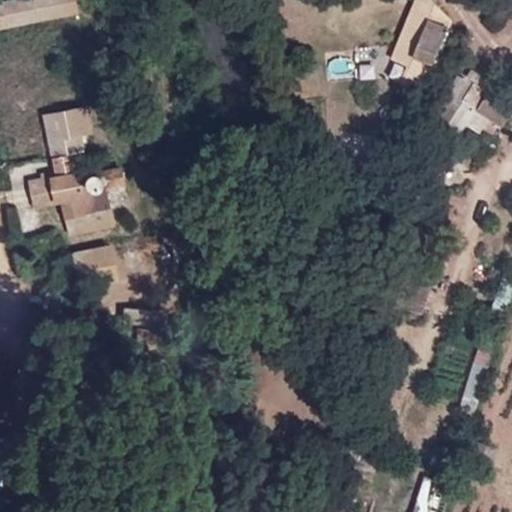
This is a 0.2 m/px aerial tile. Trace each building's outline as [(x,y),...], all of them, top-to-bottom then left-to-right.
[(0,0),(0,23),(78,7),(76,0),(0,0)] [(433,64),(451,21),(430,0),(415,0),(389,60),(395,63),(389,76),(416,84),(425,63),(433,64)] [(465,70),(447,96),(463,106),(467,99),(478,106),(489,114),(482,125),(496,134),(503,123),(507,124),(511,113),(511,100),(502,93),(498,98),(490,92),(499,81),(477,65),(472,73),(465,70)] [(447,96),(440,106),(434,115),(460,133),(478,106),(467,99),(463,106),(447,96)] [(59,170),(54,172),(58,198),(64,197),(72,230),(91,226),(88,208),(112,203),(107,182),(122,179),(119,163),(90,169),(87,147),(97,144),(88,101),(47,110),(59,170)] [(58,198),(54,172),(44,173),(48,199),(58,198)] [(116,221),(112,203),(88,208),(91,226),(116,221)] [(116,275),(108,241),(72,249),(79,284),(116,275)] [(163,310),(125,308),(124,363),(164,365),(163,310)] [(482,404),(489,347),(472,345),(465,402),(482,404)] [(490,468),(501,448),(482,439),(471,459),(490,468)] [(411,511),(443,511),(452,488),(425,478),(411,511)]
